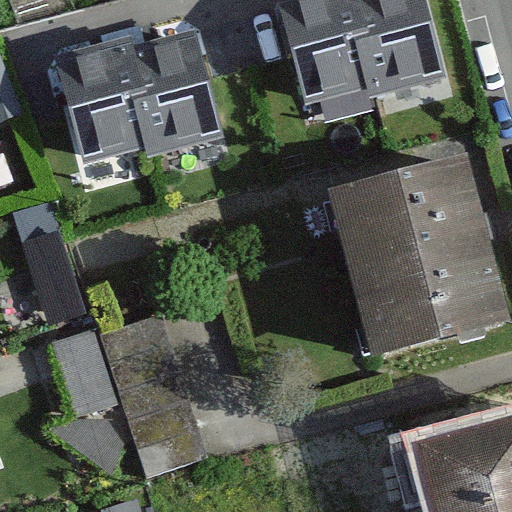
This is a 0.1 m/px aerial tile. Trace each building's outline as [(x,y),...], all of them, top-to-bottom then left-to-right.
[(374,91),(351,0),(280,0),(306,108),(374,91)] [(423,0),(351,0),(374,91),(375,96),(443,79),(423,0)] [(196,39),(128,55),(152,151),(153,156),(221,140),(196,39)] [(152,151),(128,55),(125,44),(58,61),(85,168),(152,151)] [(463,163),(333,195),(374,355),(504,322),(463,163)] [(67,223),(30,231),(49,323),(86,315),(67,223)] [(144,472),(200,456),(161,317),(105,333),(144,472)] [(112,402),(91,335),(51,348),(72,414),(112,402)] [(511,511),(511,428),(423,452),(438,511),(511,511)]
